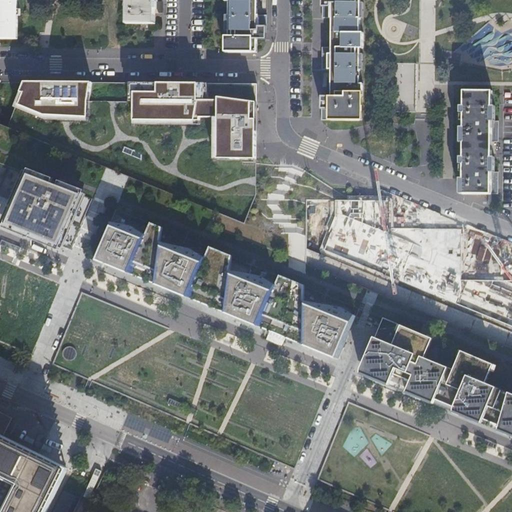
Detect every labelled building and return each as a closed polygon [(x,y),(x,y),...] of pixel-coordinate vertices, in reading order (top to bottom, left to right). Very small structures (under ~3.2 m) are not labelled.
[(17,0),(0,0),(0,37),(17,38),(17,33),(17,0)] [(127,0),(127,23),(154,23),(155,13),(155,8),(155,1),(154,0),(127,0)] [(229,0),(229,52),(256,53),(257,37),(257,30),(256,0),(229,0)] [(332,123),(360,123),(360,0),(332,0),(333,3),(333,47),(333,54),(332,98),(332,105),(332,123)] [(155,1),(155,8),(157,8),(159,13),(163,13),(163,1),(155,1)] [(257,84),(26,82),(15,107),(45,118),(88,122),(89,101),(135,102),(134,124),(201,125),(201,118),(215,118),(215,159),(245,159),(244,163),(257,163),(257,84)] [(491,128),(491,121),(492,92),(464,92),(463,194),(491,194),(491,186),(491,179),(491,172),(491,128)] [(500,133),(500,121),(491,121),(491,128),(493,128),(495,133),(500,133)] [(499,183),(499,172),(491,172),(491,179),(493,179),(495,183),(499,183)] [(0,220),(72,250),(93,199),(26,173),(14,202),(0,195),(0,220)] [(132,226),(111,222),(96,259),(116,267),(131,273),(157,284),(190,298),(226,313),(260,327),(306,346),(338,359),(356,316),(342,308),(305,301),(304,291),(298,288),(299,284),(290,280),(288,284),(278,280),(276,285),(262,276),(230,271),(231,262),(224,259),(227,254),(218,250),(215,256),(208,253),(206,258),(192,249),(161,242),(162,233),(158,231),(160,227),(152,223),(147,235),(132,226)] [(211,247),(208,253),(215,256),(218,250),(211,247)] [(280,276),(278,280),(288,284),(290,280),(280,276)] [(433,339),(383,317),(364,364),(367,365),(365,370),(505,427),(507,428),(511,429),(511,393),(487,383),(494,364),(462,351),(454,370),(425,358),(433,339)] [(2,438),(12,420),(0,413),(0,511),(47,511),(68,470),(2,438)]
